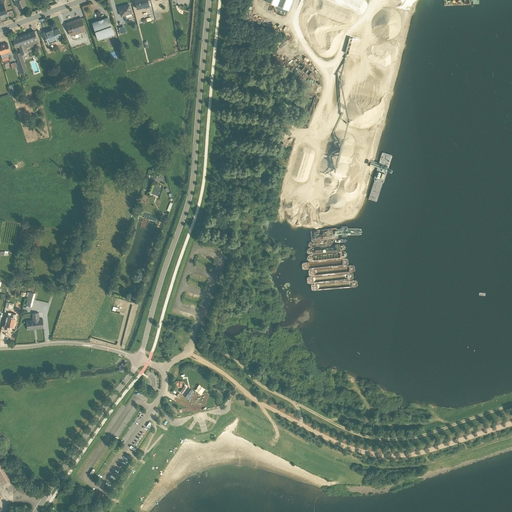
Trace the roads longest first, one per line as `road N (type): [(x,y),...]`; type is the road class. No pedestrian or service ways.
road 1 (unclassified): [(208,0),(192,183),(138,360)]
road 2 (track): [(511,422),(430,449),(375,454),(338,444),(258,401),(187,351)]
road 3 (track): [(294,403),(373,438),(416,436),(511,404)]
road 4 (unknown): [(324,68),(322,120),(335,127),(374,3)]
road 5 (unclassified): [(138,360),(35,511)]
road 6 (track): [(301,424),(294,403),(210,344),(199,314)]
road 7 (residential): [(138,360),(86,345),(0,348)]
road 8 (track): [(451,424),(328,421)]
